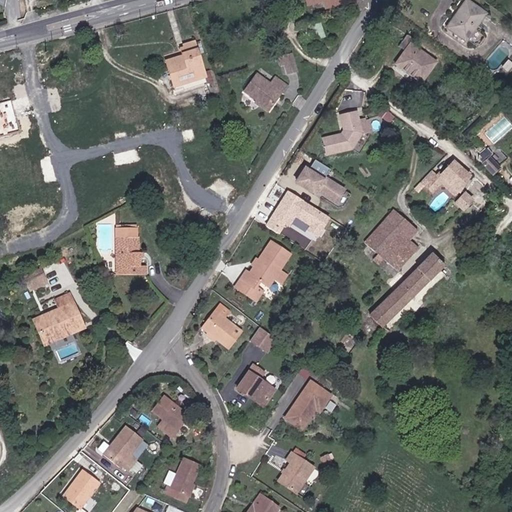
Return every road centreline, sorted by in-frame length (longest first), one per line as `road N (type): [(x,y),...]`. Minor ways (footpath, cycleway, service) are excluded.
road 1 (unclassified): [(335,64),(161,351)]
road 2 (unclassified): [(161,351),(7,511)]
road 3 (residential): [(511,199),(335,64)]
road 4 (residential): [(161,351),(192,375),(218,412),(222,465),(210,511)]
road 5 (secondary): [(0,40),(151,0)]
